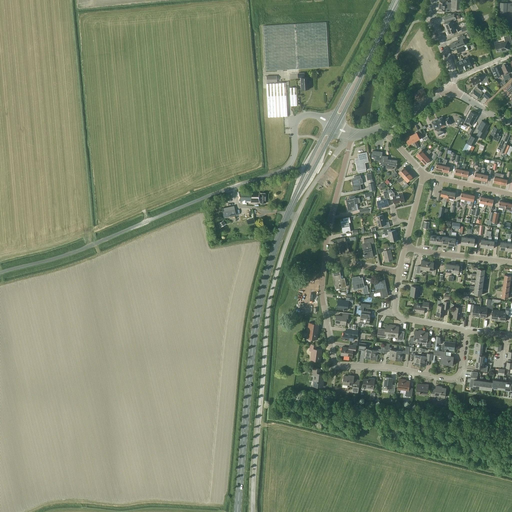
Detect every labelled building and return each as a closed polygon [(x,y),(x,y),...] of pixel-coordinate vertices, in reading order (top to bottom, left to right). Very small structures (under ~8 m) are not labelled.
[(462,0),(451,0),(451,2),(447,2),(447,1),(446,1),(439,0),(438,11),(447,11),(447,9),(462,10),(462,0)] [(507,3),(500,2),(500,15),(506,15),(506,12),(511,11),(511,2),(511,3),(511,4),(507,4),(507,3)] [(445,28),(453,25),(451,21),(456,19),(454,14),(443,18),(444,23),(443,23),(445,28)] [(329,67),(326,22),(263,26),(266,70),(329,67)] [(455,30),(453,25),(445,28),(448,35),(460,30),(459,28),(455,30)] [(457,49),(463,46),(463,45),(465,45),(462,39),(465,38),(464,35),(457,38),(458,41),(450,44),(452,50),(456,48),(457,49)] [(503,37),(505,42),(495,44),(497,52),(504,51),(510,50),(508,45),(511,44),(510,35),(503,37)] [(405,83),(408,90),(444,73),(439,63),(430,67),(424,54),(413,59),(412,56),(404,60),(409,70),(411,69),(414,76),(412,76),(414,79),(405,83)] [(471,65),(468,57),(463,59),(462,58),(461,59),(461,60),(457,62),(460,70),(471,65)] [(506,63),(505,62),(503,63),(502,64),(502,65),(502,66),(501,67),(504,74),(502,74),(505,80),(510,78),(508,73),(511,72),(509,66),(508,66),(507,63),(506,63)] [(491,68),(495,77),(500,75),(497,66),(491,68)] [(304,77),(304,73),(298,73),(298,78),(300,78),(301,89),(309,89),(309,77),(304,77)] [(480,77),(479,74),(470,78),(473,85),(481,81),(482,83),(488,81),(485,75),(480,77)] [(287,116),(286,82),(266,83),(268,117),(287,116)] [(511,82),(503,89),(508,95),(510,93),(511,92),(511,94),(511,99),(511,82)] [(483,88),(478,85),(476,87),(475,87),(470,94),(477,99),(482,92),(481,91),(483,88)] [(477,115),(470,111),(464,122),(465,122),(463,125),(466,127),(468,124),(471,125),(477,115)] [(442,117),(438,118),(439,120),(438,120),(440,125),(440,124),(441,127),(445,125),(446,126),(451,124),(448,117),(443,120),(442,117)] [(464,119),(459,117),(455,124),(460,126),(464,119)] [(441,127),(440,124),(440,125),(438,120),(439,120),(438,118),(431,122),(435,130),(436,130),(438,135),(444,133),(441,127)] [(477,135),(483,138),(484,139),(488,131),(486,129),(489,124),(481,120),(477,128),(480,130),(477,135)] [(500,129),(493,126),(490,133),(494,135),(492,139),(498,141),(500,136),(498,135),(500,129)] [(411,135),(417,147),(419,146),(416,140),(422,137),(421,135),(422,134),(420,130),(411,135)] [(502,148),(500,151),(505,153),(508,145),(506,144),(510,133),(505,131),(498,147),(502,148)] [(415,148),(417,147),(411,135),(405,138),(408,144),(412,142),(415,148)] [(476,138),(471,135),(462,151),(470,155),(474,147),(472,145),(476,138)] [(416,155),(420,159),(430,150),(429,149),(424,153),(421,150),(416,155)] [(383,165),(384,156),(382,155),(382,152),(372,150),(371,157),(375,157),(375,160),(381,161),(380,164),(383,165)] [(430,150),(420,159),(425,164),(430,159),(427,156),(431,151),(430,150)] [(367,159),(366,153),(360,155),(360,158),(355,159),(358,172),(366,171),(364,160),(367,159)] [(384,156),(383,165),(386,165),(386,168),(392,169),(393,166),(396,167),(397,160),(387,159),(388,156),(384,156)] [(444,161),(445,159),(444,159),(444,161),(443,161),(443,163),(439,162),(440,160),(438,160),(435,169),(442,171),(443,165),(444,161)] [(398,181),(408,172),(403,167),(398,172),(401,175),(397,180),(398,181)] [(408,172),(398,181),(399,182),(404,178),(407,182),(412,177),(408,172)] [(501,174),(497,173),(495,172),(493,182),(499,184),(501,178),(500,178),(501,174)] [(361,178),(360,175),(354,176),(354,179),(351,179),(353,191),(361,189),(360,184),(363,183),(362,177),(361,178)] [(391,189),(388,190),(390,199),(393,198),(394,204),(404,201),(403,193),(395,195),(394,192),(393,192),(393,191),(391,189)] [(444,200),(446,201),(448,191),(442,189),(441,192),(438,192),(436,200),(440,200),(441,197),(441,196),(444,196),(445,196),(444,198),(444,200)] [(260,193),(260,190),(238,190),(238,202),(242,202),(242,204),(246,204),(246,202),(258,202),(258,203),(265,203),(265,193),(260,193)] [(390,199),(388,190),(383,191),(385,199),(381,200),(380,197),(376,198),(379,208),(389,206),(388,201),(390,200),(390,199)] [(446,201),(448,201),(449,197),(454,198),(455,192),(448,191),(446,201)] [(358,198),(357,195),(348,197),(349,199),(346,200),(346,203),(347,203),(349,211),(352,210),(352,211),(356,210),(354,199),(358,198)] [(236,215),(235,209),(234,209),(234,207),(230,208),(230,210),(225,211),(226,217),(236,215)] [(385,222),(383,214),(375,216),(378,226),(383,225),(384,228),(390,227),(389,221),(385,222)] [(350,220),(349,217),(343,218),(344,221),(341,221),(341,224),(342,224),(343,232),(346,231),(347,232),(351,231),(348,220),(350,220)] [(391,231),(390,228),(384,229),(385,235),(388,234),(388,235),(390,241),(398,239),(397,234),(396,229),(392,230),(391,230),(391,231)] [(375,243),(374,237),(364,239),(365,244),(362,244),(365,258),(373,256),(370,244),(375,243)] [(345,241),(344,238),(337,239),(338,242),(339,242),(341,254),(349,252),(346,241),(345,241)] [(393,249),(393,245),(383,248),(386,262),(393,260),(390,249),(393,249)] [(420,269),(426,269),(428,261),(421,260),(421,266),(417,266),(416,273),(420,273),(420,269)] [(428,261),(426,269),(433,270),(432,275),(435,275),(436,268),(433,268),(434,262),(428,261)] [(477,270),(476,274),(484,275),(485,269),(477,268),(478,267),(473,267),(472,269),(477,270)] [(341,279),(339,271),(332,273),(336,288),(346,286),(344,278),(341,279)] [(476,280),(483,281),(484,275),(476,274),(472,273),(472,275),(476,276),(476,280)] [(368,286),(367,287),(367,285),(364,286),(362,277),(360,278),(359,276),(352,277),(353,281),(352,281),(354,289),(363,287),(364,293),(368,293),(368,291),(369,290),(368,286)] [(482,288),(483,281),(476,280),(471,279),(471,282),(475,282),(475,286),(475,287),(482,288)] [(388,296),(384,280),(374,282),(376,292),(380,291),(382,297),(388,296)] [(419,287),(411,286),(410,291),(411,291),(410,296),(418,297),(419,287)] [(475,287),(475,286),(470,286),(470,288),(475,288),(474,294),(481,295),(482,288),(475,287)] [(349,296),(349,298),(353,298),(353,302),(355,303),(355,297),(352,297),(352,294),(346,293),(346,296),(349,296)] [(353,298),(349,298),(347,297),(346,300),(338,299),(337,308),(348,310),(348,304),(353,304),(353,302),(353,298)] [(489,314),(490,304),(491,299),(487,299),(486,307),(480,306),(479,317),(486,318),(486,314),(489,314)] [(449,302),(444,301),(443,306),(437,305),(436,315),(444,316),(445,309),(448,309),(449,302)] [(429,303),(423,302),(422,304),(414,303),(413,311),(420,312),(420,313),(423,314),(424,308),(428,309),(429,303)] [(361,316),(370,317),(371,311),(363,310),(364,307),(370,308),(370,304),(361,303),(360,310),(361,310),(361,316)] [(466,305),(462,304),(461,307),(455,306),(454,312),(453,311),(452,314),(454,314),(453,318),(460,319),(461,312),(465,312),(466,305)] [(479,317),(480,306),(474,305),(471,304),(470,311),(473,312),(472,316),(479,317)] [(491,319),(498,321),(499,310),(493,309),(494,305),(490,304),(489,314),(492,314),(491,319)] [(505,311),(499,310),(498,321),(505,322),(505,317),(508,318),(510,307),(506,307),(505,311)] [(348,314),(343,313),(342,316),(336,315),(335,323),(346,325),(346,323),(347,323),(348,314)] [(370,317),(361,316),(360,323),(359,322),(358,326),(361,326),(362,323),(369,324),(370,317)] [(319,324),(309,323),(307,338),(317,339),(319,324)] [(391,336),(392,324),(386,324),(385,329),(378,328),(377,337),(384,338),(385,335),(391,336)] [(392,324),(391,336),(397,337),(397,339),(403,340),(404,331),(398,331),(399,325),(392,324)] [(349,329),(349,332),(344,332),(343,339),(353,340),(354,336),(354,335),(357,336),(358,330),(349,329)] [(420,342),(422,330),(415,329),(414,337),(411,337),(410,343),(413,343),(414,341),(420,342)] [(422,330),(420,342),(426,343),(426,347),(430,347),(430,345),(431,345),(432,341),(431,340),(431,339),(427,339),(428,331),(422,330)] [(436,348),(437,342),(442,343),(443,337),(436,336),(434,348),(436,348)] [(455,342),(445,341),(445,344),(442,344),(442,350),(446,351),(446,348),(454,349),(455,342)] [(363,343),(359,343),(359,349),(362,350),(361,354),(364,354),(364,358),(370,358),(372,349),(365,348),(366,347),(362,346),(363,343)] [(389,359),(395,360),(397,350),(391,349),(391,347),(389,347),(389,344),(385,343),(385,344),(384,352),(386,353),(386,351),(390,351),(389,359)] [(316,345),(310,344),(310,351),(312,351),(310,359),(320,361),(322,349),(316,349),(316,345)] [(356,345),(349,344),(349,348),(342,347),(341,355),(352,356),(353,351),(355,351),(356,345)] [(378,352),(384,352),(385,344),(384,344),(383,347),(381,347),(381,349),(378,349),(378,350),(372,349),(370,358),(377,359),(378,352)] [(403,351),(397,350),(395,360),(402,361),(403,353),(409,354),(409,346),(405,346),(405,350),(403,350),(403,351)] [(445,352),(438,351),(437,355),(441,356),(440,364),(452,365),(453,356),(446,355),(445,355),(445,352)] [(420,365),(421,355),(415,355),(415,353),(411,353),(411,356),(414,356),(413,364),(420,365)] [(427,356),(421,355),(420,365),(426,366),(427,360),(432,361),(432,354),(427,353),(427,356)] [(484,362),(476,360),(475,367),(481,368),(480,371),(487,372),(488,366),(485,366),(483,366),(484,362)] [(321,369),(313,368),(312,373),(314,374),(312,385),(323,387),(325,374),(321,373),(321,369)] [(480,380),(477,380),(477,372),(472,371),(472,374),(471,374),(470,378),(474,378),(473,387),(479,388),(480,380)] [(354,376),(348,375),(348,376),(344,375),(342,387),(347,387),(347,384),(352,385),(351,387),(353,387),(352,393),(357,394),(359,380),(353,379),(354,376)] [(393,378),(384,377),(382,390),(389,390),(388,394),(394,394),(395,385),(392,384),(393,378)] [(375,378),(368,378),(368,379),(364,378),(363,387),(373,388),(375,378)] [(403,379),(399,379),(398,389),(406,390),(405,396),(412,397),(413,388),(409,387),(410,381),(403,380),(403,379)] [(428,385),(417,383),(416,393),(427,395),(428,385)] [(442,386),(436,385),(435,389),(431,388),(430,396),(435,396),(435,395),(441,396),(441,397),(444,397),(446,388),(442,387),(442,386)]
